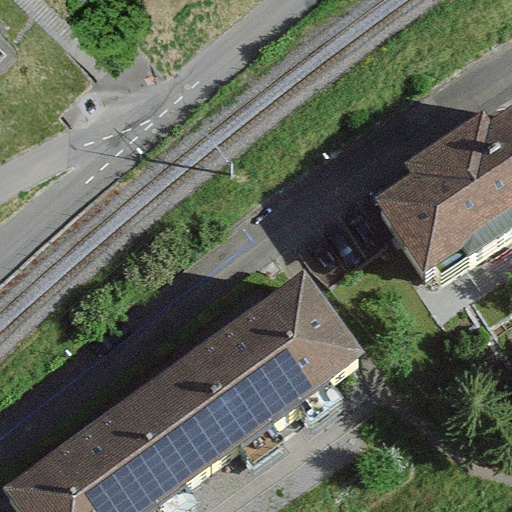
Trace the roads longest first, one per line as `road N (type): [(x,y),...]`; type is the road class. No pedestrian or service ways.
road 1 (residential): [(511,65),(357,158),(245,263),(0,459)]
road 2 (residential): [(0,256),(152,121)]
road 3 (residential): [(152,121),(293,0)]
road 4 (residential): [(0,190),(54,156),(152,121)]
